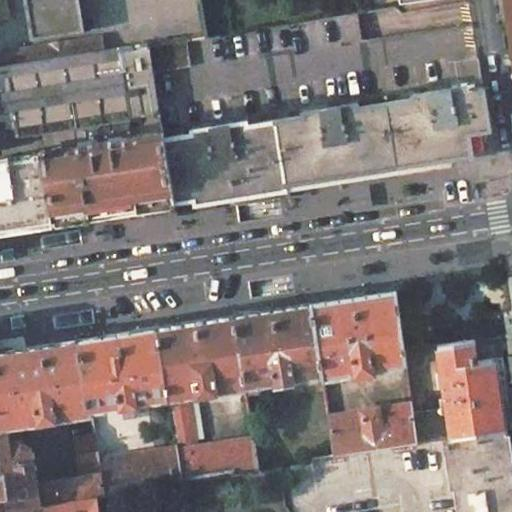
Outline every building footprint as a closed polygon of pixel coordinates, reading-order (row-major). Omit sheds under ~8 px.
[(77,0),(22,0),(29,42),(83,33),(77,0)] [(18,52),(20,65),(27,64),(27,65),(101,54),(99,38),(18,52)] [(186,41),(147,47),(151,71),(190,66),(186,41)] [(41,152),(161,133),(151,71),(147,47),(101,54),(27,65),(41,152)] [(193,133),(162,138),(175,202),(472,155),(469,134),(490,130),(479,66),(478,58),(455,62),(459,86),(414,93),(414,91),(397,94),(398,100),(358,106),(357,100),(338,103),(339,105),(320,108),(320,106),(302,109),(303,115),(247,124),(247,118),(228,121),(229,124),(211,127),(210,124),(192,127),(193,133)] [(0,68),(0,157),(12,156),(41,152),(27,65),(27,64),(20,65),(0,68)] [(52,221),(175,202),(162,138),(161,133),(41,152),(42,157),(52,221)] [(41,152),(12,156),(13,162),(42,157),(41,152)] [(13,162),(0,163),(0,229),(11,228),(52,221),(42,157),(13,162)] [(14,248),(0,250),(0,256),(1,264),(16,261),(15,254),(14,248)] [(396,289),(311,303),(322,378),(323,382),(407,369),(396,289)] [(311,303),(234,315),(245,390),(273,385),(274,391),(279,390),(279,384),(287,383),(288,389),(293,388),(292,383),(322,378),(311,303)] [(24,315),(9,317),(12,330),(26,328),(25,321),(24,315)] [(234,315),(157,327),(169,402),(187,400),(198,398),(245,390),(234,315)] [(157,327),(78,340),(91,414),(129,408),(130,415),(137,414),(136,407),(169,402),(157,327)] [(78,340),(0,351),(0,429),(17,428),(91,417),(91,414),(78,340)] [(472,340),(437,345),(444,386),(442,386),(444,400),(446,400),(448,409),(451,438),(511,429),(500,358),(475,361),(472,340)] [(198,398),(187,400),(194,440),(204,438),(198,398)] [(187,400),(169,402),(176,451),(196,448),(194,440),(187,400)] [(412,405),(329,418),(335,455),(417,442),(413,414),(412,405)] [(448,409),(413,414),(417,442),(451,438),(448,409)] [(17,428),(0,429),(0,453),(1,457),(3,473),(7,496),(10,511),(40,507),(36,483),(32,450),(19,440),(17,428)] [(105,432),(94,434),(97,452),(97,454),(104,454),(108,453),(105,432)] [(503,433),(448,441),(448,443),(443,443),(443,448),(449,447),(452,468),(447,469),(448,475),(453,474),(458,511),(511,511),(511,488),(511,489),(503,433)] [(94,434),(74,437),(77,454),(97,452),(94,434)] [(196,448),(176,451),(177,454),(180,480),(232,471),(257,467),(253,438),(196,448)] [(97,452),(77,454),(80,477),(100,474),(97,454),(97,452)] [(104,454),(97,454),(100,474),(103,492),(145,485),(180,480),(177,454),(105,465),(104,454)] [(313,463),(287,467),(288,474),(314,470),(313,463)] [(80,477),(36,483),(40,507),(96,498),(104,496),(103,492),(100,474),(80,477)] [(7,496),(0,496),(0,511),(9,511),(10,511),(7,496)] [(40,507),(10,511),(9,511),(97,511),(96,498),(40,507)]
